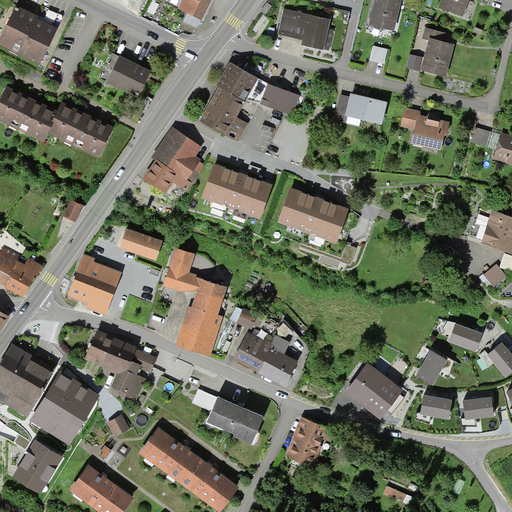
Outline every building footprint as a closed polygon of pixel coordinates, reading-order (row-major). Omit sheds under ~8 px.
[(180,0),(178,6),(201,16),(208,0),(180,0)] [(379,0),(374,25),(396,30),(402,0),(379,0)] [(441,0),(439,7),(461,14),(465,0),(441,0)] [(16,9),(0,40),(0,45),(39,65),(57,29),(35,18),(16,9)] [(285,11),(281,36),(306,40),(305,46),(331,50),(334,32),(328,31),(330,19),(285,11)] [(428,37),(438,39),(440,30),(425,27),(423,36),(428,37)] [(428,37),(421,70),(445,75),(452,42),(438,39),(428,37)] [(372,46),(368,59),(382,63),(385,49),(372,46)] [(113,54),(101,81),(139,98),(148,79),(151,72),(113,54)] [(408,54),(406,67),(417,69),(419,56),(408,54)] [(218,86),(241,97),(253,74),(229,63),(218,86)] [(267,84),(260,103),(291,113),(297,94),(267,84)] [(218,86),(200,121),(237,139),(245,122),(232,116),(241,97),(218,86)] [(7,87),(0,102),(0,122),(44,144),(49,135),(54,125),(51,124),(57,112),(7,87)] [(350,96),(346,113),(380,121),(385,100),(351,92),(350,96)] [(346,113),(350,96),(340,93),(334,119),(344,121),(346,113)] [(54,125),(49,135),(98,160),(114,128),(87,115),(62,103),(57,112),(51,124),(54,125)] [(400,126),(412,128),(415,115),(416,111),(403,108),(400,126)] [(412,128),(409,142),(438,148),(444,121),(415,115),(412,128)] [(157,157),(144,179),(164,191),(171,179),(184,186),(200,160),(191,155),(198,143),(170,126),(153,155),(157,157)] [(474,127),(470,141),(484,145),(489,131),(474,127)] [(511,139),(503,137),(496,162),(511,165),(511,139)] [(269,184),(215,165),(204,195),(258,214),(269,184)] [(347,208),(293,190),(283,220),(337,238),(347,208)] [(69,198),(60,214),(72,221),(81,205),(69,198)] [(511,217),(495,211),(485,240),(511,248),(511,217)] [(162,241),(127,230),(125,234),(120,249),(156,261),(162,241)] [(350,242),(343,257),(350,261),(357,246),(350,242)] [(0,283),(5,287),(5,289),(24,298),(33,281),(35,282),(43,267),(28,260),(25,267),(17,263),(20,256),(3,247),(0,253),(0,283)] [(196,293),(191,308),(218,317),(228,288),(195,278),(196,276),(189,273),(195,255),(175,249),(163,286),(182,293),(194,292),(196,293)] [(511,256),(505,254),(500,267),(511,271),(511,256)] [(84,255),(68,297),(88,305),(86,310),(106,317),(122,272),(95,262),(96,259),(86,256),(84,255)] [(497,264),(485,275),(494,286),(506,275),(497,264)] [(188,307),(176,346),(210,357),(223,319),(218,317),(191,308),(188,307)] [(243,308),(237,324),(252,330),(254,325),(259,327),(263,316),(243,308)] [(0,331),(9,318),(0,312),(0,331)] [(441,335),(451,339),(456,325),(457,324),(447,322),(441,335)] [(476,332),(456,325),(451,339),(449,343),(476,353),(483,334),(476,332)] [(101,367),(114,338),(97,331),(90,346),(84,360),(101,367)] [(233,361),(259,374),(274,344),(265,339),(264,341),(248,334),(233,361)] [(277,337),(274,344),(259,374),(258,375),(284,389),(298,364),(283,356),(289,344),(277,337)] [(135,401),(146,379),(137,376),(140,369),(141,366),(131,362),(136,350),(137,349),(126,343),(114,338),(101,367),(117,374),(108,393),(124,400),(126,397),(135,401)] [(0,402),(9,407),(28,418),(35,405),(56,368),(28,352),(12,343),(0,365),(0,402)] [(489,355),(487,356),(494,363),(506,378),(511,372),(511,353),(503,343),(489,355)] [(141,366),(140,369),(151,373),(157,358),(136,350),(131,362),(141,366)] [(487,369),(494,363),(487,356),(489,355),(485,351),(479,356),(487,369)] [(446,362),(431,353),(421,371),(417,378),(433,387),(441,373),(447,362),(446,362)] [(447,362),(441,373),(448,377),(454,363),(447,359),(446,362),(447,362)] [(368,366),(347,394),(381,421),(403,393),(376,372),(368,366)] [(192,403),(211,411),(217,398),(198,389),(192,403)] [(211,411),(207,421),(236,434),(235,437),(253,445),(265,417),(240,406),(218,396),(217,398),(211,411)] [(433,398),(424,396),(421,414),(420,416),(432,418),(450,421),(454,401),(433,398)] [(461,418),(462,426),(477,426),(476,419),(495,417),(492,397),(475,400),(463,401),(465,418),(461,418)] [(51,427),(48,432),(70,444),(93,405),(65,405),(51,427)] [(431,426),(432,418),(420,416),(421,414),(416,413),(415,421),(431,426)] [(122,415),(107,423),(115,437),(130,430),(122,415)] [(294,436),(286,457),(313,468),(323,445),(321,445),(323,440),(332,443),(337,431),(301,416),(293,436),(294,436)] [(159,428),(139,456),(177,483),(197,456),(187,449),(159,428)] [(50,447),(36,440),(16,476),(43,491),(63,454),(50,447)] [(105,446),(99,455),(106,460),(112,451),(105,446)] [(209,465),(197,456),(177,483),(216,511),(222,511),(240,488),(209,465)] [(103,476),(89,466),(69,493),(95,511),(125,511),(135,499),(103,476)] [(387,486),(383,494),(403,503),(407,495),(387,486)]
